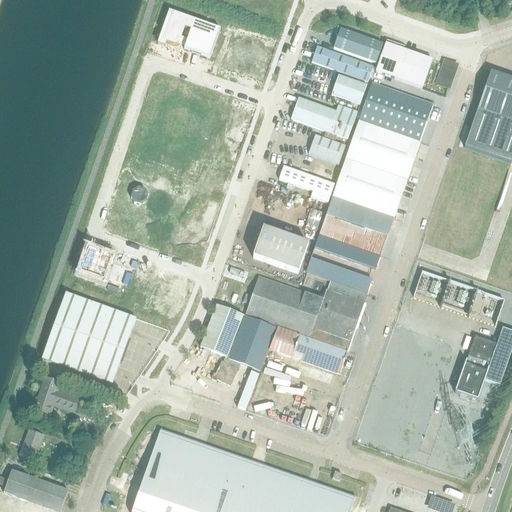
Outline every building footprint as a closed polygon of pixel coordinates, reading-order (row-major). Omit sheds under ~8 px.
[(185,45),(184,50),(210,59),(220,30),(172,13),(162,42),(173,46),(174,46),(175,46),(176,46),(177,45),(178,45),(178,44),(179,44),(179,43),(185,45)] [(376,64),(378,56),(382,45),(361,38),(361,36),(338,27),(335,34),(337,38),(333,49),(376,64)] [(230,34),(218,66),(253,79),(264,46),(230,34)] [(422,89),(432,61),(404,51),(405,47),(386,41),(375,72),(422,89)] [(368,83),(373,68),(317,48),(311,63),(368,83)] [(442,67),(454,71),(456,66),(444,61),(442,67)] [(440,73),(452,77),(454,71),(442,67),(440,73)] [(438,79),(450,83),(452,77),(440,73),(438,79)] [(477,110),(464,148),(511,164),(511,80),(491,73),(478,110),(477,110)] [(360,105),(367,86),(338,76),(331,95),(360,105)] [(448,89),(450,83),(438,79),(436,85),(448,89)] [(358,122),(420,144),(433,107),(433,106),(371,84),(371,85),(358,122)] [(291,120),(348,140),(357,113),(339,106),(336,113),(298,99),(291,120)] [(407,181),(420,144),(358,122),(345,160),(407,181)] [(339,166),(345,147),(315,136),(308,155),(339,166)] [(393,219),(407,181),(345,160),(332,198),(393,219)] [(328,204),(334,186),(283,168),(279,180),(312,192),(310,198),(328,204)] [(139,188),(133,192),(131,198),(134,204),(141,206),(147,202),(148,196),(145,190),(139,188)] [(380,257),(393,219),(332,198),(319,236),(380,257)] [(298,275),(308,246),(263,230),(253,259),(298,275)] [(376,271),(380,257),(319,236),(314,249),(376,271)] [(112,259),(88,250),(80,274),(104,283),(112,259)] [(367,295),(372,281),(310,260),(306,274),(330,282),(367,295)] [(323,300),(258,278),(245,317),(278,329),(346,353),(349,343),(351,343),(364,304),(367,295),(330,282),(327,292),(326,291),(323,300)] [(122,365),(130,342),(128,342),(136,320),(65,294),(42,360),(112,386),(120,364),(122,365)] [(225,358),(241,316),(216,306),(200,348),(225,358)] [(260,373),(261,371),(269,351),(278,329),(245,317),(241,316),(225,358),(225,359),(232,362),(260,373)] [(347,353),(346,353),(278,329),(269,351),(299,362),(339,376),(347,353)] [(511,351),(511,332),(503,330),(498,344),(475,336),(455,393),(478,400),(485,382),(500,387),(511,351)] [(230,387),(238,370),(229,366),(232,362),(225,359),(223,363),(222,363),(215,376),(214,375),(211,380),(216,382),(217,380),(230,387)] [(245,411),(247,406),(259,376),(251,373),(237,408),(245,411)] [(80,399),(60,391),(62,385),(45,379),(37,399),(36,398),(32,410),(51,417),(54,408),(74,416),(80,399)] [(349,511),(355,498),(160,430),(141,486),(136,501),(132,511),(349,511)] [(35,463),(44,437),(28,431),(19,457),(35,463)] [(0,493),(11,497),(52,511),(60,511),(68,492),(12,472),(8,481),(0,478),(0,493)] [(338,481),(341,474),(334,472),(332,479),(338,481)] [(52,511),(11,497),(9,503),(25,509),(23,511),(52,511)]
